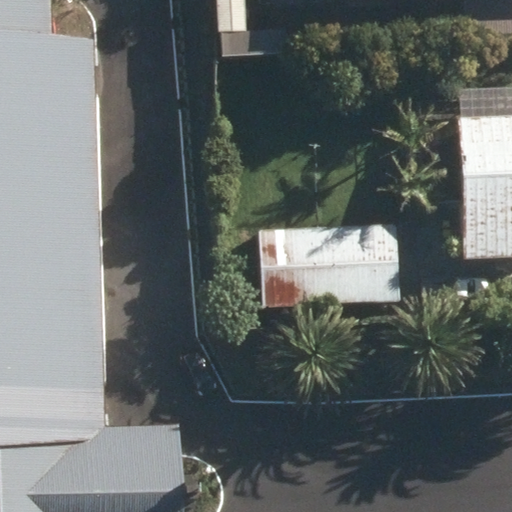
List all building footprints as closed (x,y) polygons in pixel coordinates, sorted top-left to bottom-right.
[(0,0),(0,511),(182,511),(180,428),(105,431),(95,40),(52,41),(50,0),(0,0)] [(217,0),(217,39),(246,40),(245,0),(217,0)] [(511,0),(464,2),(465,48),(511,46),(511,0)] [(511,118),(455,121),(462,252),(511,250),(511,118)] [(385,233),(245,241),(248,318),(390,310),(385,233)]
